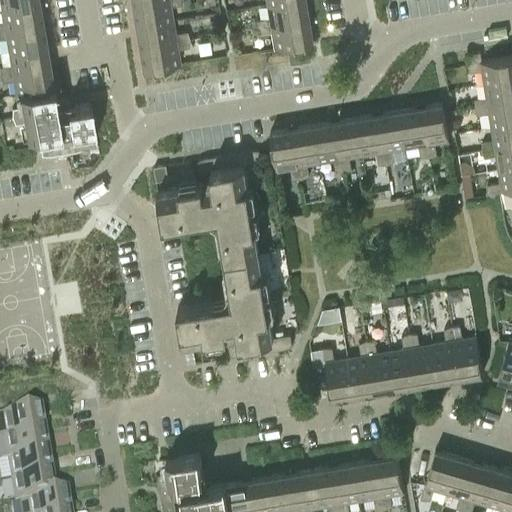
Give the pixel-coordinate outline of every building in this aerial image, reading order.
[(182,3),(181,0),(150,0),(131,3),(134,25),(172,18),(170,5),(182,3)] [(256,18),(256,26),(307,18),(304,0),(281,0),(266,3),(268,16),(256,18)] [(0,21),(0,29),(42,22),(38,1),(1,8),(3,21),(0,21)] [(138,46),(189,37),(186,30),(174,32),(172,18),(134,25),(138,46)] [(307,18),(256,26),(259,34),(271,32),(273,46),(311,40),(307,18)] [(0,37),(6,37),(8,50),(46,44),(42,22),(0,29),(0,37)] [(189,37),(138,46),(142,68),(179,62),(177,48),(189,46),(189,37)] [(0,73),(49,65),(46,44),(8,50),(10,64),(0,65),(0,73)] [(288,62),(310,59),(308,47),(286,50),(288,62)] [(481,61),(480,60),(479,51),(467,53),(467,63),(481,61)] [(482,69),(484,83),(511,77),(511,54),(480,60),(481,61),(467,63),(470,71),(482,69)] [(15,94),(20,93),(19,92),(53,86),(49,65),(0,73),(0,78),(1,81),(13,79),(15,94)] [(475,98),(474,106),(511,99),(511,77),(484,83),(486,96),(475,98)] [(56,107),(53,86),(19,92),(20,93),(22,106),(12,107),(11,115),(14,123),(24,121),(27,136),(59,130),(61,140),(39,143),(41,154),(49,154),(75,150),(82,147),(80,137),(95,134),(90,101),(56,107)] [(511,121),(511,99),(474,106),(477,113),(489,111),(491,125),(511,121)] [(442,101),(420,105),(429,156),(436,153),(434,141),(449,139),(442,101)] [(420,105),(399,108),(405,146),(419,144),(421,156),(429,156),(420,105)] [(399,108),(377,112),(386,163),(393,160),(391,148),(405,146),(399,108)] [(377,112),(356,116),(363,153),(376,151),(378,163),(386,163),(377,112)] [(349,155),(363,153),(356,116),(335,119),(343,170),(351,167),(349,155)] [(336,170),(343,170),(335,119),(314,123),(320,160),(334,158),(336,170)] [(511,143),(511,121),(491,125),(494,139),(482,141),(481,149),(511,143)] [(306,162),(320,160),(314,123),(292,126),(301,177),(308,174),(306,162)] [(293,177),(301,177),(292,126),(270,130),(276,167),(291,165),(293,177)] [(511,165),(511,143),(481,149),(484,156),(496,154),(498,168),(511,165)] [(225,255),(259,249),(244,163),(261,160),(259,149),(252,149),(205,157),(197,160),(199,171),(210,169),(212,180),(157,189),(163,223),(218,213),(225,255)] [(156,180),(168,178),(166,163),(153,166),(156,180)] [(511,165),(498,168),(501,182),(488,184),(486,193),(505,190),(511,188),(511,165)] [(273,336),(259,249),(225,255),(232,297),(177,306),(183,340),(238,331),(239,342),(228,343),(230,354),(238,356),(285,348),(292,344),(290,333),(273,336)] [(380,299),(371,301),(373,311),(382,309),(380,299)] [(446,339),(432,341),(439,379),(460,375),(451,325),(444,327),(446,339)] [(459,325),(451,325),(460,375),(482,372),(476,334),(461,337),(459,325)] [(403,346),(390,349),(396,386),(418,383),(409,332),(401,334),(403,346)] [(417,332),(409,332),(418,383),(439,379),(432,341),(419,344),(417,332)] [(361,353),(347,356),(354,393),(375,390),(366,339),(359,342),(361,353)] [(374,339),(366,339),(375,390),(396,386),(390,349),(376,351),(374,339)] [(498,376),(511,380),(511,340),(508,340),(498,376)] [(331,397),(354,393),(347,356),(333,358),(331,346),(322,346),(322,348),(325,362),(331,397)] [(322,348),(311,350),(313,364),(325,362),(322,348)] [(1,417),(4,439),(42,432),(39,410),(1,417)] [(4,439),(8,460),(46,453),(42,432),(4,439)] [(433,487),(446,491),(457,454),(435,448),(425,482),(420,498),(429,499),(433,487)] [(230,511),(225,482),(205,485),(199,452),(166,457),(169,472),(158,474),(158,483),(163,508),(164,511),(175,511),(172,492),(182,491),(185,511),(230,511)] [(8,460),(12,481),(50,475),(46,453),(8,460)] [(398,453),(375,457),(384,508),(391,505),(389,493),(404,491),(398,453)] [(478,460),(457,454),(446,491),(459,495),(456,506),(463,510),(478,460)] [(375,457),(354,460),(360,498),(374,496),(376,508),(384,508),(375,457)] [(354,460),(333,464),(340,511),(348,511),(346,500),(360,498),(354,460)] [(498,466),(478,460),(463,510),(471,511),(474,499),(487,503),(498,466)] [(340,511),(333,464),(311,467),(317,505),(331,503),(332,511),(340,511)] [(507,511),(511,496),(511,470),(498,466),(487,503),(501,507),(499,511),(507,511)] [(311,467),(290,471),(296,511),(304,511),(304,507),(317,505),(311,467)] [(296,511),(290,471),(268,475),(274,511),(276,511),(289,510),(288,511),(296,511)] [(15,504),(27,502),(27,500),(53,496),(53,495),(50,475),(12,481),(15,504)] [(274,511),(268,475),(247,478),(252,511),(274,511)] [(252,511),(247,478),(225,482),(230,511),(252,511)] [(27,500),(27,502),(28,511),(67,511),(65,493),(53,495),(53,496),(27,500)]
